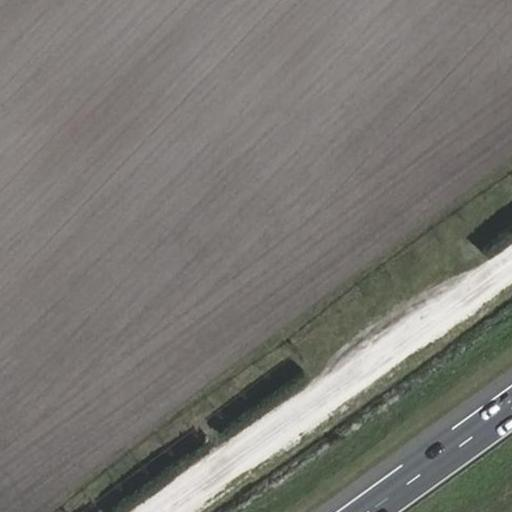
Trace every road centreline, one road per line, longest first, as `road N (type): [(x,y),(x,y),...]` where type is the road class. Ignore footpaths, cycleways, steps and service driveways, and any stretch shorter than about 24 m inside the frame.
road 1 (track): [(511,259),(174,511)]
road 2 (motorway): [(511,407),(368,511)]
